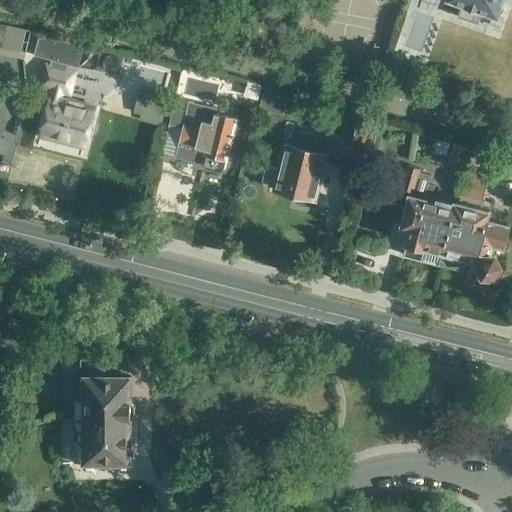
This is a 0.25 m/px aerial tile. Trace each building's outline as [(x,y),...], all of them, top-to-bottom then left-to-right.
[(452,0),(464,4),(460,15),(478,22),(482,10),(499,16),(504,0),(452,0)] [(51,89),(42,131),(89,143),(96,112),(57,103),(60,92),(68,93),(73,71),(62,69),(63,64),(77,67),(77,66),(75,65),(79,45),(87,47),(87,45),(31,32),(30,34),(38,36),(34,55),(31,54),(31,56),(51,61),(50,66),(45,64),(40,86),(51,89)] [(117,54),(93,55),(94,87),(119,86),(117,54)] [(168,97),(139,89),(133,111),(141,113),(140,119),(160,125),(168,97)] [(261,105),(284,111),(288,95),(265,89),(261,105)] [(206,154),(204,163),(207,167),(220,170),(224,168),(226,158),(228,158),(238,118),(217,112),(217,107),(189,100),(189,101),(175,98),(163,151),(184,155),(193,157),(195,146),(205,148),(204,153),(206,154)] [(349,152),(369,157),(376,127),(357,123),(349,152)] [(328,154),(322,152),(326,137),(318,136),(318,134),(302,130),(298,146),(285,143),(279,168),(270,166),(266,168),(264,180),(266,183),(275,186),(274,189),(305,197),(316,200),(328,154)] [(426,148),(450,149),(450,136),(426,136),(426,148)] [(404,253),(441,263),(456,205),(440,201),(439,203),(431,200),(435,185),(429,184),(432,174),(420,171),(421,168),(408,165),(401,188),(402,189),(400,198),(410,200),(404,224),(411,226),(404,253)] [(458,194),(481,200),(487,175),(464,170),(458,194)] [(457,203),(456,205),(441,263),(462,268),(465,255),(481,259),(479,263),(484,272),(495,272),(500,263),(495,253),(491,253),(494,241),(503,243),(508,225),(486,219),(488,211),(457,203)] [(79,421),(130,421),(130,375),(79,375),(79,398),(73,398),(73,418),(79,418),(79,421)] [(179,393),(155,393),(155,420),(179,420),(179,393)] [(155,420),(155,447),(179,447),(179,420),(155,420)] [(130,421),(79,421),(79,441),(73,441),(73,462),(130,462),(130,421)]
